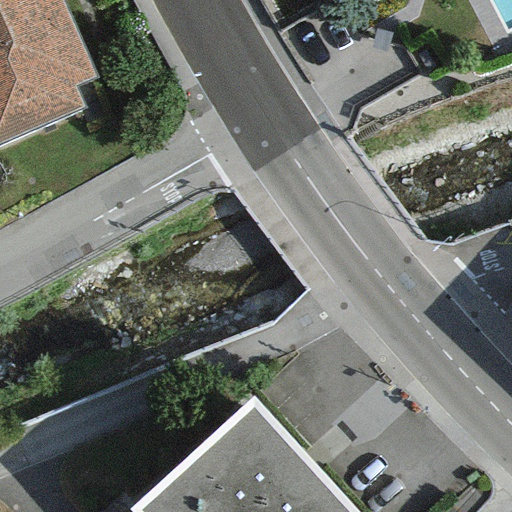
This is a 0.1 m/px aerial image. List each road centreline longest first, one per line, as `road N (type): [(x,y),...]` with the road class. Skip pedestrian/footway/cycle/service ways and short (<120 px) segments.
road 1 (residential): [(379,278),(282,337),(0,455)]
road 2 (residential): [(263,121),(0,279)]
road 3 (primary): [(379,278),(263,121)]
road 4 (primary): [(511,429),(416,324)]
road 5 (primary): [(263,121),(194,0)]
